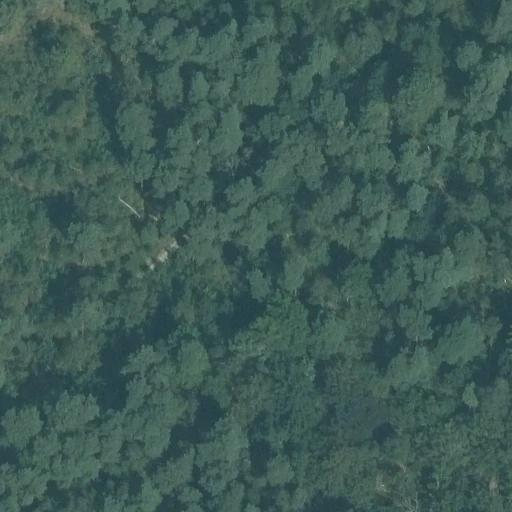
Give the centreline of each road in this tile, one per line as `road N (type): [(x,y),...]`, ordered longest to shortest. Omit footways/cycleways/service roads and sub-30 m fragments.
road 1 (unknown): [(0,432),(154,260),(368,82),(437,0)]
road 2 (track): [(511,267),(305,0)]
road 3 (track): [(143,511),(266,401),(348,511)]
